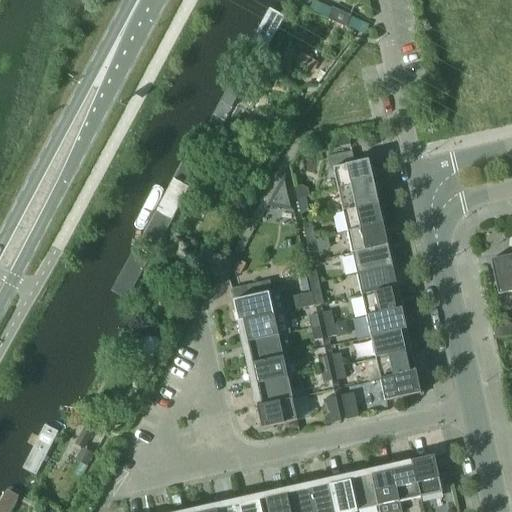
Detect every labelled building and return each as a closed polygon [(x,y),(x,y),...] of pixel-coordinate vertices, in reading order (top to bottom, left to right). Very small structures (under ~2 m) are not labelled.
[(272,7),(246,55),(263,65),(290,17),(272,7)] [(349,16),(331,8),(326,18),(345,26),(349,16)] [(319,63),(301,53),(295,64),(313,74),(319,63)] [(241,64),(205,127),(219,135),(255,72),(241,64)] [(348,135),(340,136),(337,144),(341,147),(350,145),(348,135)] [(190,149),(137,247),(154,256),(207,158),(190,149)] [(333,169),(338,190),(374,182),(369,160),(354,163),(351,151),(327,157),(330,170),(333,169)] [(239,169),(251,178),(262,161),(249,153),(239,169)] [(285,177),(269,205),(292,209),(285,177)] [(378,203),(374,182),(338,190),(343,211),(378,203)] [(294,187),(297,199),(305,197),(309,196),(307,189),(302,186),(294,187)] [(305,197),(297,199),(300,213),(309,212),(305,197)] [(383,224),(378,203),(343,211),(347,232),(383,224)] [(388,245),(383,224),(347,232),(352,253),(388,245)] [(304,229),(306,241),(315,239),(312,227),(304,229)] [(318,252),(315,239),(306,241),(309,253),(318,252)] [(392,266),(388,245),(352,253),(357,274),(392,266)] [(134,251),(112,291),(127,300),(149,260),(134,251)] [(511,254),(490,259),(498,295),(511,291),(511,307),(511,317),(511,316),(511,254)] [(357,274),(362,295),(397,287),(392,266),(357,274)] [(310,285),(318,283),(316,270),(307,272),(310,285)] [(248,298),(233,301),(238,323),(285,312),(290,311),(315,306),(313,297),(312,292),(287,298),(286,291),(273,293),(270,280),(245,286),(248,298)] [(313,297),(321,295),(318,283),(310,285),(313,297)] [(402,308),(397,287),(362,295),(366,316),(402,308)] [(170,301),(163,315),(173,321),(181,307),(170,301)] [(406,330),(402,308),(366,316),(371,338),(406,330)] [(322,313),(325,325),(334,323),(331,311),(322,313)] [(285,312),(238,323),(243,344),(278,336),(278,335),(290,333),(285,312)] [(320,327),(317,314),(308,316),(311,328),(320,327)] [(107,315),(57,399),(72,408),(122,323),(107,315)] [(325,325),(328,338),(336,336),(334,323),(325,325)] [(496,339),(510,336),(508,326),(493,329),(496,339)] [(322,339),(320,327),(311,328),(314,341),(322,339)] [(371,338),(376,359),(411,351),(406,330),(371,338)] [(154,353),(160,340),(149,335),(143,347),(154,353)] [(248,365),(283,357),(278,336),(243,344),(248,365)] [(416,372),(411,351),(376,359),(380,380),(416,372)] [(334,368),(343,366),(340,353),(332,355),(334,368)] [(318,358),(320,371),(329,369),(326,356),(318,358)] [(283,357),(248,365),(252,386),(288,378),(283,357)] [(143,369),(131,362),(127,371),(138,377),(143,369)] [(334,368),(337,380),(346,378),(343,366),(334,368)] [(329,369),(320,371),(323,383),(332,381),(329,369)] [(421,393),(416,372),(380,380),(385,401),(421,393)] [(288,378),(252,386),(257,407),(293,399),(288,378)] [(341,396),(346,420),(359,417),(353,393),(341,396)] [(323,400),(328,424),(341,421),(335,397),(323,400)] [(293,399),(257,407),(262,429),(297,421),(293,399)] [(46,423),(21,472),(37,479),(61,431),(46,423)] [(73,443),(83,449),(93,431),(83,426),(73,443)] [(434,456),(412,461),(420,497),(442,492),(434,456)] [(412,461),(391,466),(399,502),(420,497),(412,461)] [(391,466),(370,471),(378,506),(379,511),(400,511),(402,511),(399,502),(391,466)] [(378,506),(370,471),(349,475),(357,511),(378,506)] [(335,511),(352,511),(357,511),(349,475),(328,480),(335,511)] [(335,511),(328,480),(307,485),(313,511),(335,511)] [(11,483),(0,500),(0,511),(11,511),(24,491),(11,483)] [(290,511),(313,511),(307,485),(286,490),(290,511)] [(290,511),(286,490),(264,494),(268,511),(290,511)] [(239,511),(261,511),(258,496),(237,500),(239,511)] [(239,511),(237,500),(215,505),(216,511),(239,511)]
